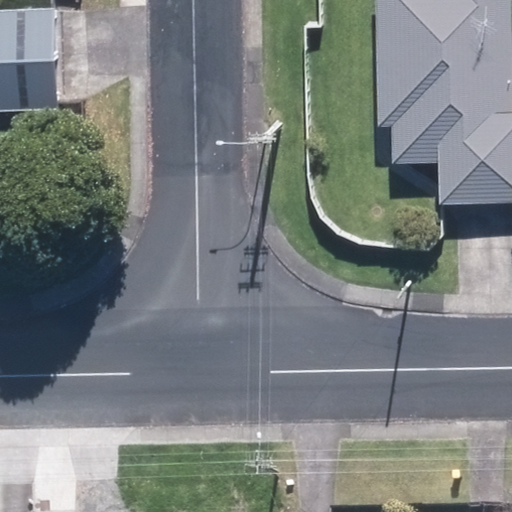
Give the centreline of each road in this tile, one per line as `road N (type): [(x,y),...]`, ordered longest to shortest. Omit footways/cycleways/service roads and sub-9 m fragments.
road 1 (residential): [(201,376),(195,0)]
road 2 (tertiary): [(511,370),(201,376)]
road 3 (tertiary): [(201,376),(0,379)]
